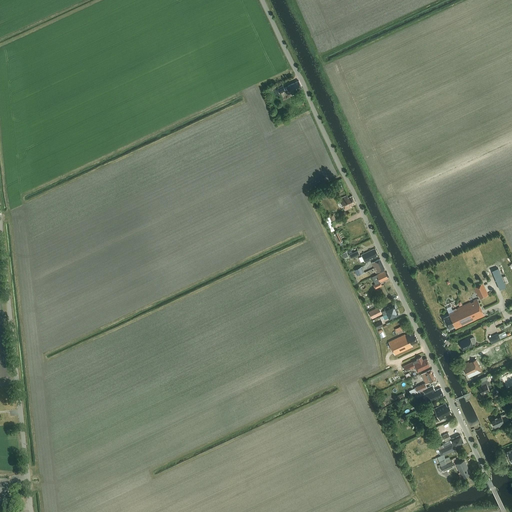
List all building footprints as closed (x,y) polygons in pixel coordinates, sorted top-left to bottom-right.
[(297,90),(303,88),(299,81),(288,86),(284,88),(283,85),(277,88),(280,93),(286,91),(290,89),(293,95),(298,92),(297,90)] [(352,208),(351,205),(356,203),(352,195),(348,197),(347,195),(340,199),(341,201),(338,202),(338,203),(339,206),(340,206),(343,205),(346,211),(352,208)] [(338,232),(335,233),(341,245),(344,243),(338,232)] [(374,249),(361,255),(365,262),(377,256),(377,255),(378,254),(376,250),(374,250),(374,249)] [(380,259),(372,262),(375,268),(383,264),(380,259)] [(383,264),(375,268),(377,273),(385,269),(383,264)] [(362,267),(354,270),(357,276),(364,272),(362,267)] [(499,268),(492,271),(493,273),(495,273),(501,289),(506,286),(499,268)] [(382,286),(380,282),(388,278),(388,277),(389,276),(387,272),(386,273),(385,271),(377,275),(379,280),(376,281),(375,282),(376,284),(374,285),(376,289),(378,288),(382,286)] [(350,273),(355,284),(358,282),(356,278),(355,279),(352,272),(350,273)] [(481,297),(488,294),(483,284),(474,288),(478,296),(479,296),(480,298),(481,297)] [(449,313),(450,315),(444,318),(448,328),(455,325),(456,329),(485,315),(477,299),(456,309),(453,311),(453,312),(449,313)] [(383,312),(384,315),(396,309),(395,307),(396,307),(395,306),(395,305),(394,305),(385,309),(386,310),(383,312)] [(372,317),(382,313),(379,307),(370,311),(372,317)] [(389,318),(390,319),(399,315),(398,314),(398,313),(398,312),(397,312),(396,309),(384,315),(383,315),(385,320),(389,318)] [(413,347),(412,344),(419,341),(415,333),(411,335),(410,333),(405,335),(405,334),(389,342),(396,355),(413,347)] [(465,340),(460,342),(463,349),(470,346),(470,347),(474,346),(470,337),(465,339),(465,340)] [(415,366),(418,372),(430,366),(427,358),(423,360),(421,357),(417,359),(404,366),(406,371),(415,366)] [(465,364),(467,368),(465,369),(469,377),(481,371),(477,360),(472,362),(469,363),(468,362),(465,364)] [(426,384),(429,383),(437,379),(432,369),(424,373),(426,378),(424,379),(426,384)] [(479,387),(482,394),(490,390),(488,386),(490,385),(487,379),(481,382),(482,386),(479,387)] [(425,383),(415,388),(418,392),(428,388),(425,383)] [(440,399),(439,398),(444,395),(441,388),(436,390),(433,386),(428,388),(418,392),(420,397),(426,394),(427,396),(430,403),(440,399)] [(445,403),(435,408),(437,414),(432,417),(435,423),(440,420),(451,414),(449,411),(451,410),(449,405),(447,406),(445,403)] [(501,416),(500,415),(491,419),(493,424),(507,417),(507,416),(509,415),(508,413),(506,414),(501,416)] [(507,417),(493,424),(495,427),(504,423),(504,422),(509,420),(507,417)] [(433,425),(426,428),(422,430),(422,431),(418,433),(419,435),(434,428),(433,425)] [(449,433),(443,436),(446,442),(451,439),(449,433)] [(456,449),(455,447),(464,442),(460,435),(451,439),(453,443),(451,444),(450,441),(438,447),(442,455),(456,449)] [(456,464),(462,478),(471,474),(465,460),(456,464)] [(441,466),(444,472),(455,467),(452,461),(441,466)] [(8,486),(6,486),(6,485),(0,484),(0,495),(2,496),(3,495),(8,495),(8,486)]
